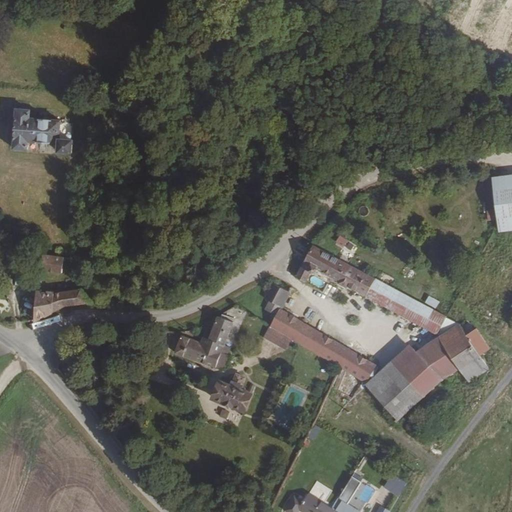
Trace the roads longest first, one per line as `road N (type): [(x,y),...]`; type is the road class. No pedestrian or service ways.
road 1 (unclassified): [(511,151),(362,181),(194,305),(157,318),(80,320),(14,346)]
road 2 (track): [(160,366),(174,361),(204,371),(204,387),(195,390),(25,340),(6,295)]
road 3 (tertiary): [(14,346),(162,511)]
road 4 (track): [(511,374),(407,511)]
road 5 (track): [(397,343),(255,265)]
